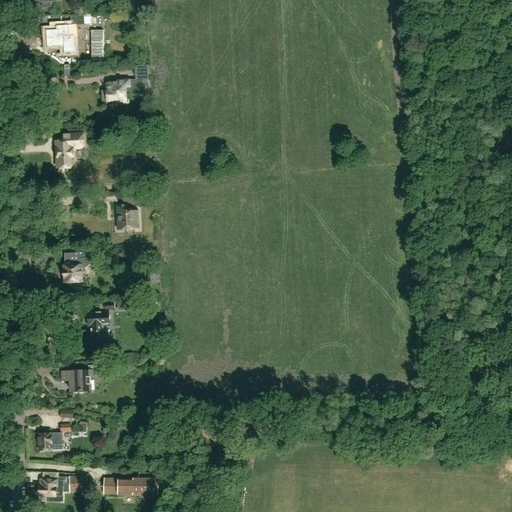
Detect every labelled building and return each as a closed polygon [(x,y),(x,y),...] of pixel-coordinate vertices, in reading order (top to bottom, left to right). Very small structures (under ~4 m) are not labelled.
[(54,29),(48,30),(49,47),(65,46),(66,53),(78,52),(76,31),(76,28),(72,29),(71,24),(58,25),(59,29),(54,29)] [(127,103),(126,91),(139,91),(139,87),(143,87),(143,81),(149,80),(148,65),(135,66),(136,80),(117,80),(117,83),(108,83),(108,84),(106,84),(106,91),(102,91),(102,102),(107,102),(116,102),(116,103),(127,103)] [(93,80),(113,80),(113,72),(93,73),(93,80)] [(73,148),(75,148),(76,148),(77,147),(78,147),(79,146),(79,145),(80,144),(80,143),(81,142),(81,141),(83,141),(83,134),(64,135),(64,141),(56,142),(58,167),(76,166),(75,157),(73,157),(73,148)] [(103,193),(104,203),(118,202),(117,192),(103,193)] [(118,230),(139,229),(138,211),(125,211),(124,205),(117,205),(118,230)] [(66,265),(64,265),(65,285),(65,286),(70,286),(71,285),(71,283),(80,283),(80,282),(82,282),(82,268),(84,268),(90,265),(89,258),(85,259),(85,252),(77,253),(76,250),(64,250),(65,258),(66,265)] [(100,313),(87,313),(87,325),(91,324),(92,344),(104,344),(103,325),(110,325),(110,311),(115,310),(114,302),(99,303),(100,313)] [(54,344),(42,344),(42,354),(54,353),(54,344)] [(70,381),(70,392),(92,391),(91,371),(62,372),(62,381),(70,381)] [(73,411),(61,410),(60,418),(73,419),(73,411)] [(71,432),(70,424),(60,425),(61,433),(71,432)] [(55,443),(55,436),(50,436),(50,434),(39,434),(40,451),(49,451),(49,450),(61,449),(60,442),(55,443)] [(139,479),(118,479),(118,495),(158,495),(158,479),(152,479),(152,474),(139,474),(139,479)] [(87,476),(69,477),(69,493),(88,492),(87,476)] [(58,481),(42,480),(42,487),(39,487),(39,488),(37,489),(37,493),(39,494),(39,496),(47,496),(47,501),(63,502),(63,492),(69,493),(69,477),(58,477),(58,481)]
